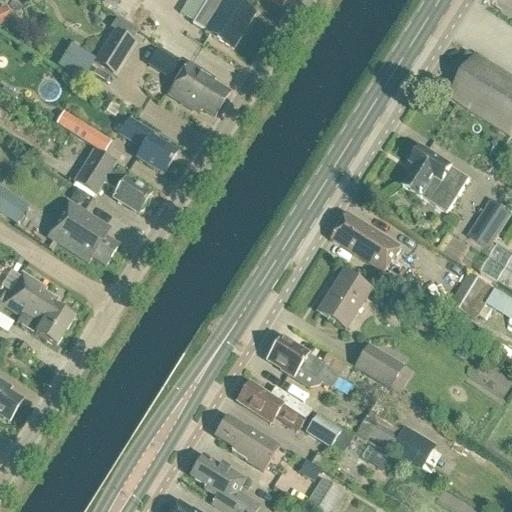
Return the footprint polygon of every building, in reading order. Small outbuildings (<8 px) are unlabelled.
[(224,0),(209,0),(195,23),(192,29),(231,53),(253,18),(224,0)] [(262,0),(281,12),(288,0),(262,0)] [(4,10),(0,12),(0,29),(10,24),(4,10)] [(120,83),(140,49),(132,45),(138,34),(117,22),(111,32),(116,35),(96,68),(120,83)] [(89,100),(103,86),(85,66),(94,57),(81,44),(57,68),(89,100)] [(511,138),(511,81),(475,58),(449,99),(511,138)] [(212,121),(227,97),(208,86),(211,82),(187,67),(168,98),(192,113),(194,109),(212,121)] [(419,108),(482,148),(493,130),(429,91),(419,108)] [(88,130),(65,116),(57,128),(80,143),(88,130)] [(118,136),(130,143),(142,151),(135,162),(162,178),(177,155),(151,139),(153,137),(127,121),(118,136)] [(108,158),(121,143),(104,129),(91,144),(108,158)] [(45,175),(51,152),(33,148),(27,170),(45,175)] [(447,220),(470,183),(421,152),(414,154),(409,161),(410,168),(416,172),(403,192),(447,220)] [(125,182),(111,173),(114,168),(93,155),(73,187),(96,200),(104,187),(116,195),(112,201),(117,205),(116,206),(124,209),(137,217),(150,198),(136,189),(130,184),(125,181),(125,182)] [(0,191),(0,216),(18,228),(30,210),(0,191)] [(76,194),(70,204),(80,210),(86,200),(76,194)] [(489,256),(511,220),(511,217),(491,205),(467,242),(489,256)] [(90,261),(104,270),(117,249),(103,240),(108,232),(68,207),(47,240),(55,245),(87,266),(90,261)] [(382,278),(399,251),(345,217),(328,244),(382,278)] [(16,260),(13,265),(18,269),(21,264),(16,260)] [(15,327),(34,338),(55,351),(72,322),(53,310),(56,304),(43,296),(45,292),(20,276),(0,308),(19,320),(15,327)] [(346,335),(372,295),(342,276),(316,316),(346,335)] [(451,309),(470,320),(475,324),(478,320),(480,317),(474,313),(489,290),(470,278),(451,309)] [(480,317),(478,320),(485,324),(492,313),(484,308),(480,317)] [(408,313),(398,315),(401,327),(410,325),(408,313)] [(421,325),(416,334),(443,348),(447,339),(421,325)] [(321,366),(297,352),(280,341),(272,354),(270,355),(267,360),(267,362),(266,364),(280,373),(279,374),(293,383),(309,393),(317,382),(332,392),(346,369),(327,357),(321,366)] [(20,344),(15,352),(23,356),(27,349),(20,344)] [(388,393),(399,399),(412,378),(367,351),(354,373),(388,393)] [(0,420),(8,426),(21,405),(7,396),(10,391),(0,384),(0,420)] [(269,400),(248,386),(235,406),(271,429),(275,423),(296,436),(311,413),(275,391),(269,400)] [(368,417),(357,435),(390,455),(392,451),(403,458),(415,439),(404,432),(401,437),(368,417)] [(331,453),(342,434),(317,419),(305,438),(331,453)] [(245,434),(226,422),(214,441),(232,453),(230,457),(262,477),(279,451),(247,431),(245,434)] [(378,456),(371,467),(380,473),(387,462),(378,456)] [(218,471),(201,461),(189,480),(204,491),(203,493),(215,501),(210,509),(215,511),(258,511),(260,510),(239,496),(246,484),(221,468),(218,471)] [(275,471),(291,479),(296,468),(280,461),(275,471)] [(267,511),(268,511),(297,511),(307,499),(286,484),(267,511)] [(308,511),(331,511),(341,495),(322,484),(306,510),(308,511)]
